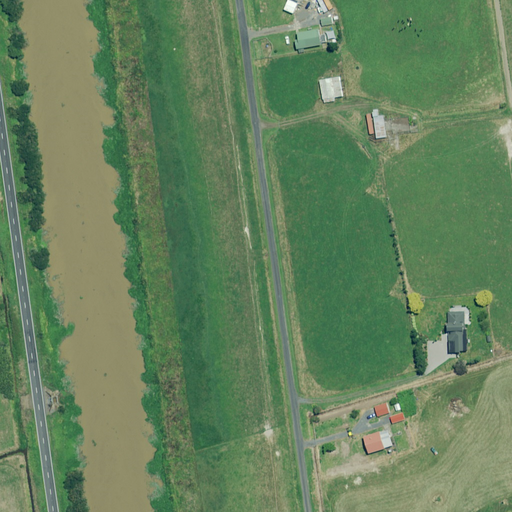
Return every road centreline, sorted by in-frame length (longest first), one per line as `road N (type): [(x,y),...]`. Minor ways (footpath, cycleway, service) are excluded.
road 1 (residential): [(240,0),(310,511)]
road 2 (unclassified): [(0,195),(40,511)]
